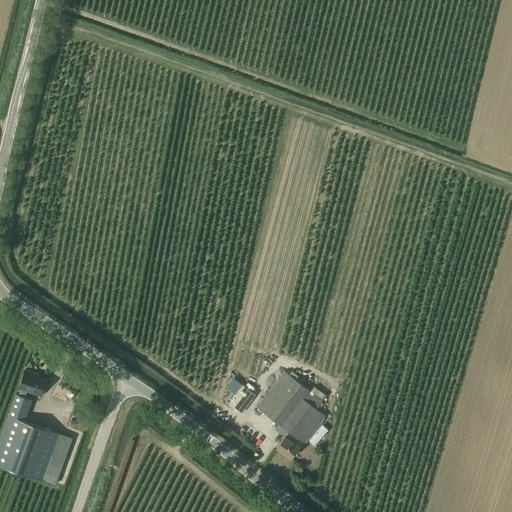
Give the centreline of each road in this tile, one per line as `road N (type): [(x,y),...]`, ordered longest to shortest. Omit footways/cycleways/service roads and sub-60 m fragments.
road 1 (unclassified): [(303,511),(122,377)]
road 2 (unclassified): [(0,170),(40,0)]
road 3 (unclassified): [(122,377),(0,293)]
road 4 (unclassified): [(77,511),(122,377)]
